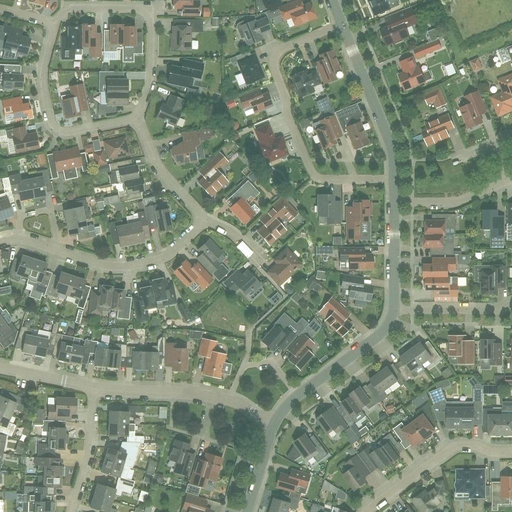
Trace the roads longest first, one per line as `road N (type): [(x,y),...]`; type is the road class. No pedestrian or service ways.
road 1 (residential): [(394,180),(315,178),(288,119),(274,58),(341,24)]
road 2 (residential): [(136,118),(151,76),(152,10),(67,11),(53,23)]
road 3 (residential): [(136,118),(68,134),(55,128),(44,84),(53,23)]
road 4 (residential): [(56,251),(131,267),(165,256),(206,219)]
road 5 (residential): [(366,511),(452,448),(511,453)]
road 6 (residential): [(394,180),(389,143),(341,24)]
road 7 (residential): [(229,401),(93,388)]
road 8 (residential): [(297,396),(382,334),(393,312)]
road 9 (residential): [(70,511),(89,448),(93,388)]
road 10 (residential): [(206,219),(158,168),(136,118)]
road 11 (residential): [(511,303),(497,311),(393,312)]
